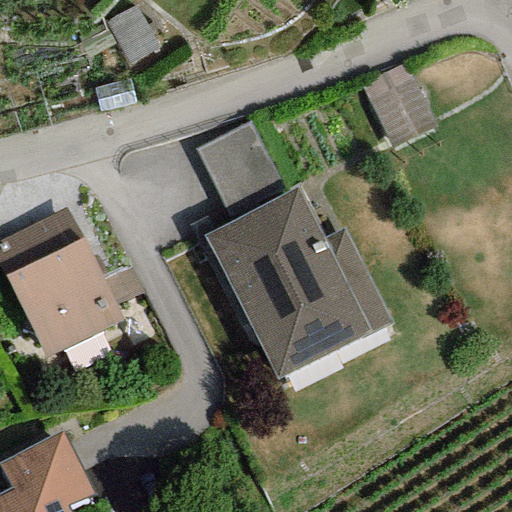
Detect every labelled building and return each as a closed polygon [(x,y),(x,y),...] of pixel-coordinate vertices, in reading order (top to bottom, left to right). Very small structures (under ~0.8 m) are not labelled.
[(404,61),(357,86),(392,150),(438,125),(404,61)] [(284,193),(247,123),(195,151),(232,220),(284,193)] [(232,220),(203,235),(276,381),(391,323),(344,230),(324,240),(297,187),(284,193),(232,220)] [(64,207),(0,239),(0,271),(44,359),(121,321),(64,207)] [(0,468),(10,489),(0,493),(0,511),(68,511),(66,508),(92,494),(62,432),(0,461),(0,468)]
